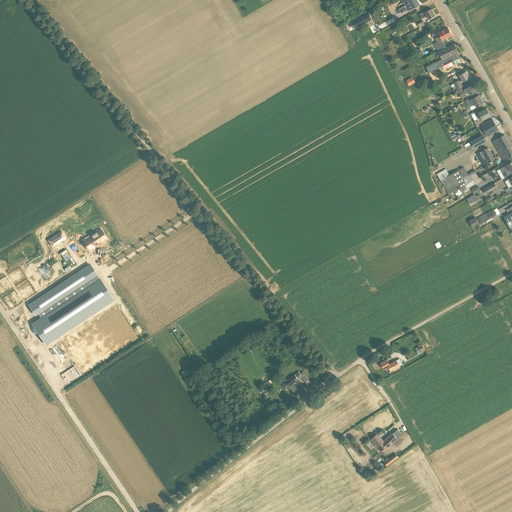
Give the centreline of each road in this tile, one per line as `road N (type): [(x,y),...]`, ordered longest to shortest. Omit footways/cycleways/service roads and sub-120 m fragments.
road 1 (unclassified): [(334,378),(28,0)]
road 2 (unclassified): [(168,511),(334,378)]
road 3 (unclassified): [(334,378),(511,273)]
road 4 (unclassified): [(511,128),(440,0)]
